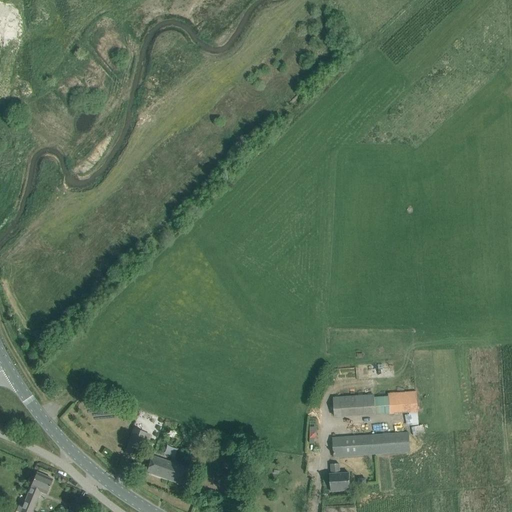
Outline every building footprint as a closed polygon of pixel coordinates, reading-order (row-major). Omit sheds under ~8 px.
[(417,412),(416,391),(389,393),(391,414),(417,412)] [(385,396),(374,396),(374,395),(334,398),(335,417),(375,414),(386,413),(385,396)] [(425,433),(421,417),(410,419),(414,436),(425,433)] [(125,453),(137,457),(145,433),(133,429),(125,453)] [(409,433),(341,437),(342,449),(338,449),(338,457),(410,452),(409,433)] [(152,457),(146,472),(183,485),(189,469),(152,457)] [(331,492),(350,490),(349,473),(340,474),(339,464),(331,464),(332,474),(330,474),(331,492)] [(31,511),(40,492),(46,495),(52,479),(36,473),(23,506),(19,505),(16,511),(17,511),(31,511)]
